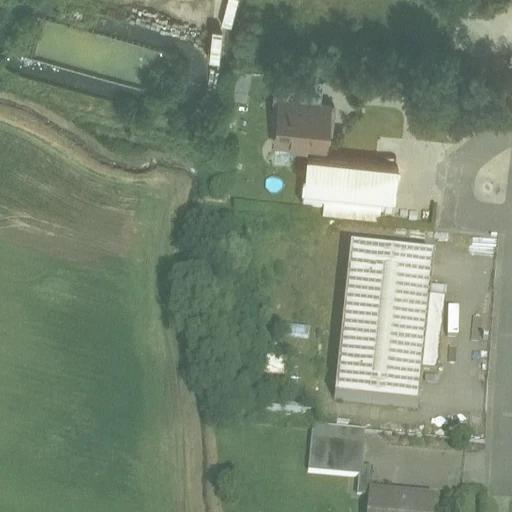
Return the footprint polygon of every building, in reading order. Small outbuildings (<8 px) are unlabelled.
[(280,79),(278,99),(313,103),(316,83),(280,79)] [(266,149),(320,155),(325,104),(313,103),(278,99),(271,98),(266,149)] [(398,174),(305,164),(300,217),(323,219),(322,224),(378,230),(379,224),(393,225),(398,174)] [(350,265),(335,413),(417,423),(421,376),(428,295),(430,272),(350,265)] [(444,297),(428,295),(421,376),(437,377),(444,297)] [(230,392),(252,388),(250,377),(228,382),(230,392)] [(310,432),(305,479),(357,485),(355,502),(363,503),(364,496),(370,496),(372,475),(359,474),(363,438),(310,432)] [(429,511),(431,502),(370,496),(364,496),(363,503),(362,511),(429,511)]
